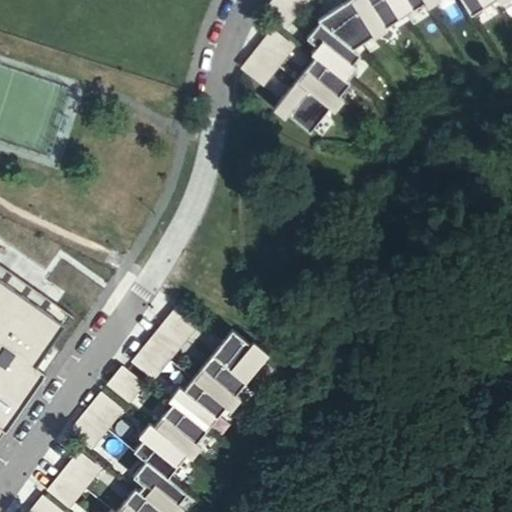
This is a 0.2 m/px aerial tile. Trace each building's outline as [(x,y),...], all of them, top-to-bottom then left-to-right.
[(272,0),(272,1),(293,18),(304,4),(299,0),(272,0)] [(375,32),(354,0),(344,0),(319,16),(321,18),(354,45),(375,32)] [(401,16),(391,0),(354,0),(375,32),(376,34),(390,26),(388,24),(401,16)] [(426,0),(391,0),(401,16),(426,0)] [(492,0),(466,0),(474,12),(492,0)] [(354,45),(321,18),(308,34),(318,42),(313,49),(318,53),(348,78),(359,65),(354,61),(362,51),(354,45)] [(271,30),(260,45),(281,62),(292,47),(271,30)] [(260,45),(248,59),(269,76),(281,62),(260,45)] [(348,78),(318,53),(298,77),(331,104),(336,108),(346,96),(341,92),(351,80),(348,78)] [(331,104),(298,77),(275,105),(286,114),(289,110),(311,128),(331,104)] [(0,436),(46,371),(36,365),(72,314),(0,263),(0,436)] [(201,318),(180,301),(169,315),(190,332),(201,318)] [(181,343),(160,325),(148,340),(170,357),(181,343)] [(233,327),(213,352),(247,379),(269,351),(254,339),(252,342),(233,327)] [(158,371),(170,357),(148,340),(136,354),(158,371)] [(247,379),(213,352),(193,376),(226,403),(231,407),(241,396),(236,392),(247,379)] [(133,395),(145,381),(123,363),(112,377),(133,395)] [(207,427),(226,403),(193,376),(184,387),(180,383),(169,397),(173,400),(207,427)] [(119,412),(98,395),(86,410),(107,427),(119,412)] [(197,440),(207,427),(173,400),(154,424),(188,451),(192,455),(202,444),(197,440)] [(95,441),(107,427),(86,410),(74,424),(95,441)] [(188,451),(154,424),(150,420),(139,433),(143,437),(134,448),(146,459),(167,476),(188,451)] [(76,454),(64,469),(85,486),(97,471),(76,454)] [(167,476),(146,459),(133,475),(143,483),(138,489),(165,511),(177,511),(183,505),(178,501),(187,491),(167,476)] [(64,469),(52,483),(73,500),(85,486),(64,469)] [(165,511),(138,489),(135,487),(115,511),(116,511),(165,511)] [(44,493),(33,507),(38,511),(63,511),(65,510),(44,493)]
